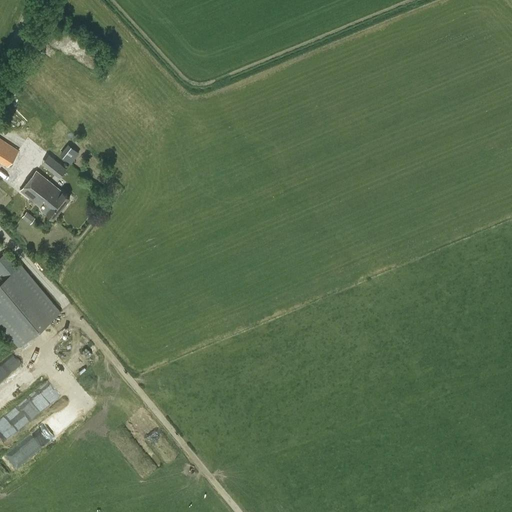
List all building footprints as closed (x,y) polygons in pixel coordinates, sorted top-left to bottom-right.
[(0,163),(7,168),(19,151),(0,138),(0,163)] [(72,163),(80,152),(72,145),(63,156),(72,163)] [(60,177),(67,167),(49,153),(41,163),(60,177)] [(69,197),(62,192),(63,192),(36,170),(19,191),(47,212),(53,217),(69,197)] [(23,216),(31,223),(36,217),(27,210),(23,216)] [(7,250),(0,256),(0,275),(3,279),(0,281),(0,322),(38,368),(78,335),(7,250)] [(14,377),(22,389),(42,376),(35,364),(14,377)]
